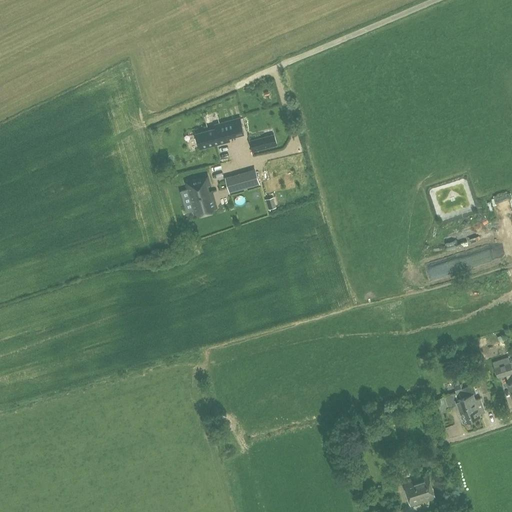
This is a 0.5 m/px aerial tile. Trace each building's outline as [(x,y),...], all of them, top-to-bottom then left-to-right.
[(173,131),(174,131),(181,129),(182,129),(182,128),(181,127),(191,124),(189,117),(189,116),(188,115),(177,118),(171,120),(170,120),(164,121),(164,122),(167,132),(167,133),(173,131)] [(200,133),(195,134),(199,147),(204,146),(226,140),(225,137),(236,134),(244,131),(241,119),(241,118),(220,124),(221,127),(216,128),(200,133)] [(252,152),(264,149),(261,137),(249,140),(252,152)] [(230,191),(244,187),(241,175),(227,180),(230,191)] [(195,213),(206,210),(206,208),(211,207),(208,197),(213,196),(211,190),(208,191),(206,186),(209,185),(207,176),(187,182),(195,213)] [(272,197),(266,199),(269,209),(275,207),(272,197)] [(505,219),(511,217),(511,210),(503,213),(505,219)] [(453,242),(472,240),(471,234),(452,236),(453,242)] [(495,367),(498,378),(505,376),(507,381),(511,396),(511,364),(511,361),(495,367)] [(485,379),(478,381),(482,393),(489,390),(485,379)] [(472,419),(462,388),(461,384),(455,386),(457,392),(452,394),(445,396),(448,408),(457,405),(463,422),(472,419)] [(473,385),(462,388),(472,419),(481,416),(480,413),(485,412),(481,398),(475,399),(473,394),(476,393),(473,385)] [(392,419),(403,447),(414,443),(420,441),(409,412),(392,419)] [(403,482),(410,505),(435,498),(428,475),(403,482)]
